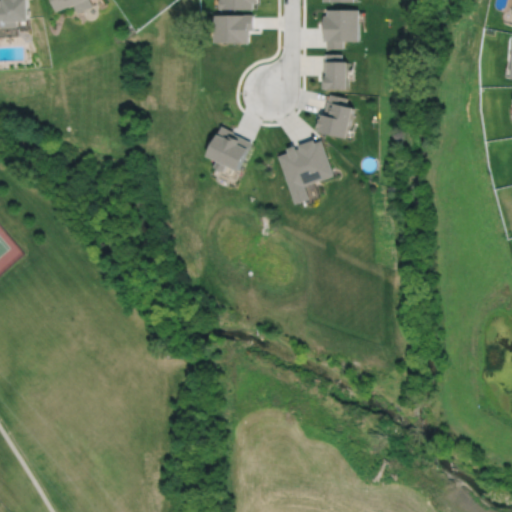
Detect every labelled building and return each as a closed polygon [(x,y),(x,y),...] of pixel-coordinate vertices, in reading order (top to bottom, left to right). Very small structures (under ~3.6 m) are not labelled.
[(0,0),(0,24),(17,24),(17,17),(29,16),(28,0),(0,0)] [(53,0),(57,9),(78,0),(79,2),(83,0),(53,0)] [(256,0),(220,0),(221,9),(256,9),(256,0)] [(323,13),(323,25),(324,25),(324,39),(327,39),(327,47),(344,47),(344,39),(359,39),(359,7),(327,7),(327,13),(323,13)] [(214,12),(214,40),(249,40),(249,28),(253,28),(253,12),(214,12)] [(326,52),(326,59),(324,59),(324,73),(323,73),(323,87),(348,87),(348,58),(343,58),(343,52),(326,52)] [(331,92),(329,99),(328,99),(325,112),(320,111),(316,129),(347,136),(354,104),(347,103),(349,96),(331,92)] [(222,124),(218,131),(217,131),(206,153),(217,158),(213,165),(223,170),(226,163),(238,169),(252,141),(234,132),(235,130),(222,124)] [(279,154),(296,202),(310,197),(305,184),(335,173),(322,138),(315,141),(314,138),(299,143),(300,146),(296,147),(295,143),(287,146),(289,150),(279,154)]
